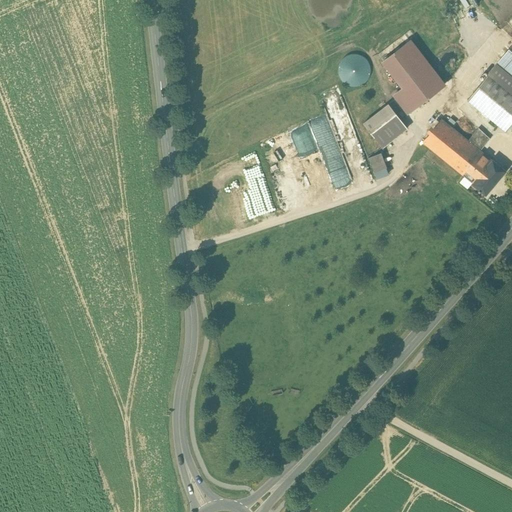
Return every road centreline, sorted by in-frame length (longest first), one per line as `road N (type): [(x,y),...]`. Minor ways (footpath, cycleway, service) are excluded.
road 1 (secondary): [(206,509),(178,430),(191,320),(150,0)]
road 2 (primary): [(511,224),(253,511)]
